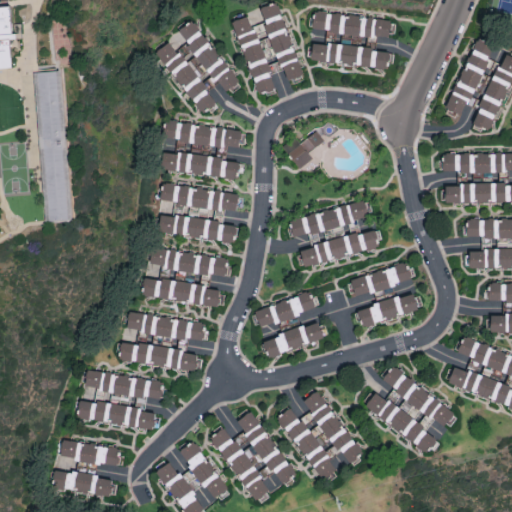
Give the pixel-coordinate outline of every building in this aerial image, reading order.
[(0,0),(23,0),(24,8),(27,40),(10,41),(0,41),(0,0)] [(302,73),(277,0),(260,6),(269,36),(257,40),(249,14),(232,19),(257,93),(275,87),(271,72),(284,68),(287,78),(302,73)] [(393,15),(314,12),(313,31),(392,34),(393,15)] [(239,80),(192,18),(178,28),(188,42),(179,49),(185,57),(193,51),(211,75),(203,81),(216,99),(223,94),(225,98),(230,95),(226,90),(239,80)] [(495,46),(478,37),(445,105),(462,113),(495,46)] [(155,51),(202,112),(217,100),(169,40),(155,51)] [(312,41),(311,59),(389,66),(390,47),(312,41)] [(511,54),(501,51),(474,123),(491,129),(508,80),(511,81),(511,54)] [(45,225),(34,72),(62,70),(72,223),(45,225)] [(22,92),(25,130),(31,190),(34,221),(40,236),(11,239),(0,240),(0,204),(7,204),(7,191),(2,130),(2,118),(0,118),(0,93),(10,93),(22,92)] [(241,128),(165,119),(164,135),(179,137),(177,149),(184,149),(185,141),(239,147),(241,128)] [(300,142),(295,136),(283,145),(300,167),(313,157),(309,151),(324,139),(317,129),(300,142)] [(161,168),(236,176),(236,171),(243,171),(244,159),(163,150),(161,168)] [(511,151),(442,151),(442,170),(511,169),(511,151)] [(511,181),(445,184),(446,202),(511,199),(511,181)] [(238,191),(162,182),(160,200),(236,209),(238,191)] [(368,215),(364,200),(289,217),(293,235),(308,231),(311,242),(321,240),(318,230),(355,222),(354,218),(368,215)] [(158,230),(202,235),(201,237),(234,241),(236,222),(160,213),(158,230)] [(511,216),(466,217),(466,236),(511,235),(511,216)] [(300,246),(304,264),(382,246),(378,228),(300,246)] [(224,274),(227,256),(151,246),(149,264),(224,274)] [(511,247),(469,247),(469,265),(511,265),(511,247)] [(350,276),(354,294),(411,281),(406,263),(350,276)] [(143,277),(141,294),(223,305),(225,287),(143,277)] [(511,299),(511,282),(488,282),(488,300),(511,299)] [(315,308),(309,291),(254,309),(260,326),(315,308)] [(357,305),(361,323),(418,312),(415,293),(357,305)] [(201,338),(203,320),(128,311),(126,330),(201,338)] [(511,330),(511,312),(490,312),(490,331),(511,330)] [(262,338),(268,355),(323,338),(318,321),(262,338)] [(511,372),(511,353),(463,335),(457,352),(511,372)] [(197,350),(121,341),(119,359),(164,364),(164,366),(195,369),(197,350)] [(364,405),(429,453),(437,441),(448,426),(449,427),(459,414),(393,365),(382,379),(426,413),(419,422),(376,390),(364,405)] [(511,385),(454,365),(448,383),(511,405),(511,385)] [(84,389),(159,396),(161,378),(86,370),(84,389)] [(305,397),(345,464),(361,455),(320,388),(305,397)] [(421,419),(425,412),(401,398),(403,395),(393,389),(387,399),(421,419)] [(79,398),(77,416),(158,429),(161,411),(79,398)] [(321,480),(336,469),(292,405),(277,415),(321,480)] [(254,501),(295,475),(253,408),(237,418),(245,431),(232,439),(224,426),(211,434),(254,501)] [(182,511),(192,511),(227,491),(196,438),(179,448),(191,468),(179,475),(170,461),(157,469),(182,511)] [(59,457),(117,464),(119,446),(61,439),(59,457)] [(54,469),(52,486),(115,495),(118,478),(54,469)]
